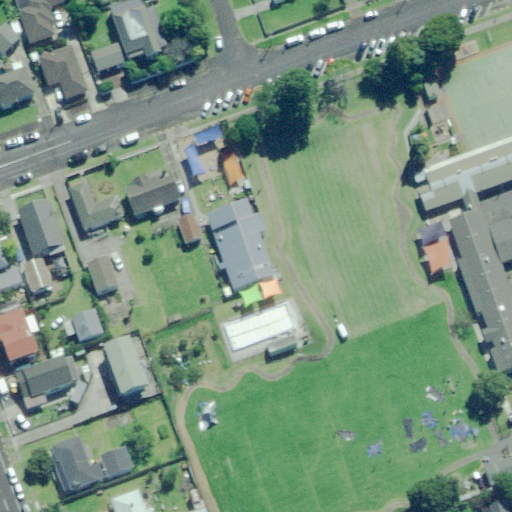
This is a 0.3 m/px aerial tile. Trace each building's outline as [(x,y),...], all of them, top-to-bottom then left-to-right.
[(13,0),(31,48),(56,39),(53,30),(56,28),(50,11),(63,7),(60,0),(13,0)] [(153,38),(164,34),(154,7),(143,11),(140,1),(109,12),(128,65),(145,59),(147,64),(161,59),(153,38)] [(17,37),(22,35),(15,21),(8,25),(9,28),(0,35),(0,56),(3,60),(22,42),(17,37)] [(124,68),(117,48),(90,57),(96,76),(124,68)] [(88,96),(72,51),(39,62),(49,90),(60,86),(67,103),(88,96)] [(35,98),(20,64),(9,69),(11,73),(0,78),(0,111),(0,113),(35,98)] [(511,145),(415,179),(429,216),(511,186),(511,145)] [(242,183),(233,154),(221,158),(231,187),(242,183)] [(135,220),(153,214),(154,218),(165,215),(164,210),(181,205),(172,178),(148,186),(146,182),(132,186),(134,191),(127,193),(135,220)] [(86,187),(69,194),(84,235),(124,221),(117,201),(94,209),(86,187)] [(65,250),(49,206),(19,218),(34,261),(65,250)] [(273,280),(253,225),(243,228),(237,211),(208,221),(233,294),(273,280)] [(202,242),(194,220),(178,225),(186,248),(202,242)] [(511,333),(471,220),(446,230),(510,409),(511,408),(511,333)] [(511,223),(488,232),(501,268),(511,264),(511,223)] [(0,251),(0,286),(11,282),(17,298),(27,295),(18,271),(8,274),(0,251)] [(119,290),(109,262),(89,269),(98,297),(119,290)] [(51,290),(43,264),(24,270),(32,296),(51,290)] [(25,322),(22,314),(0,321),(0,343),(1,343),(11,369),(38,359),(30,338),(38,335),(32,319),(25,322)] [(102,339),(94,315),(62,326),(67,340),(76,337),(79,347),(102,339)] [(147,393),(129,345),(104,354),(122,402),(147,393)] [(72,362),(64,365),(63,362),(16,378),(28,413),(46,406),(43,398),(80,386),(72,362)] [(79,442),(51,452),(66,495),(102,483),(98,470),(90,473),(79,442)] [(131,472),(123,452),(101,460),(108,480),(131,472)] [(511,483),(511,461),(485,472),(493,491),(511,483)] [(205,511),(200,494),(191,496),(195,511),(205,511)] [(144,511),(138,495),(111,504),(113,511),(144,511)]
